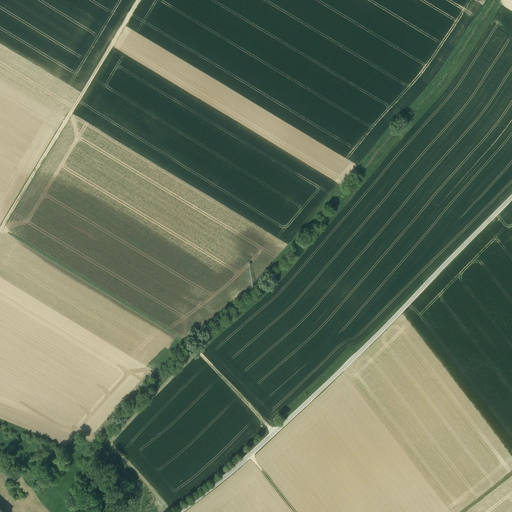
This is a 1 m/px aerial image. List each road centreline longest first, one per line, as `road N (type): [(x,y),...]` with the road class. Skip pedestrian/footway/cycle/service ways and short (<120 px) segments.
road 1 (unclassified): [(180,511),(344,367),(511,196)]
road 2 (track): [(186,341),(276,262),(437,75),(488,0)]
road 3 (track): [(0,228),(192,345),(274,431)]
road 4 (track): [(0,228),(138,0)]
